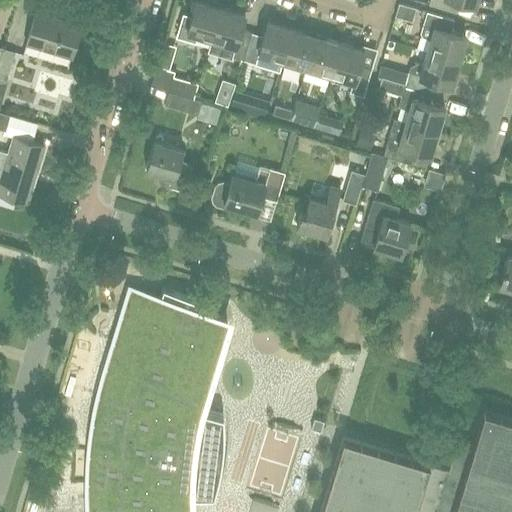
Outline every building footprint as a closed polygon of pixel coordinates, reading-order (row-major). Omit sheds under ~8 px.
[(208,50),(222,6),(201,0),(196,0),(188,31),(185,39),(194,42),(197,34),(211,38),(208,50)] [(464,0),(476,3),(476,0),(429,0),(429,3),(457,11),(460,0),(464,0)] [(244,59),(252,32),(242,29),(247,14),(222,6),(208,50),(232,57),(232,56),(244,59)] [(427,11),(423,24),(420,32),(422,36),(430,38),(427,50),(459,59),(466,36),(451,31),(455,19),(427,11)] [(72,57),(82,25),(36,12),(27,43),(72,57)] [(283,59),(293,27),(269,20),(264,36),(252,32),(244,59),(257,63),(280,70),(283,59)] [(307,66),(316,34),(293,27),(283,59),(307,66)] [(331,74),(341,41),(316,34),(307,66),(331,74)] [(364,95),(372,68),(360,64),(365,49),(341,41),(331,74),(354,81),(351,91),(364,95)] [(15,51),(2,47),(0,52),(0,78),(6,80),(15,51)] [(451,84),(459,59),(427,50),(423,63),(418,62),(410,66),(405,82),(434,91),(437,79),(451,84)] [(169,68),(171,61),(160,58),(158,65),(169,68)] [(173,76),(169,91),(193,98),(198,83),(173,76)] [(430,102),(434,91),(405,82),(405,83),(381,76),(378,87),(401,94),(398,106),(409,110),(405,121),(395,118),(437,131),(445,106),(430,102)] [(193,98),(169,91),(165,104),(197,114),(202,101),(193,98)] [(292,119),(294,110),(275,105),(272,113),(292,119)] [(311,115),(294,110),(292,119),(308,124),(311,115)] [(0,128),(5,130),(10,114),(0,111),(0,128)] [(430,155),(437,131),(395,118),(384,154),(383,155),(387,156),(412,163),(416,151),(430,155)] [(286,171),(285,171),(298,129),(298,128),(292,127),(287,141),(288,141),(280,170),(260,164),(256,179),(233,172),(230,184),(223,182),(219,183),(215,185),(212,197),(213,201),(216,204),(236,209),(237,205),(258,212),(262,196),(277,200),(286,171)] [(45,146),(14,136),(0,180),(0,191),(28,200),(45,146)] [(163,174),(160,183),(184,190),(190,168),(179,164),(184,148),(155,140),(146,169),(163,174)] [(357,203),(372,152),(371,153),(365,173),(351,169),(342,199),(357,203)] [(377,190),(387,156),(383,155),(372,152),(357,203),(362,186),(377,190)] [(327,232),(340,188),(330,185),(326,201),(309,197),(305,211),(301,210),(298,223),(327,232)] [(402,253),(411,222),(396,218),(400,206),(374,198),(361,242),(391,251),(392,250),(402,253)] [(511,287),(511,254),(510,254),(501,284),(511,287)] [(189,511),(189,505),(192,505),(195,494),(213,494),(217,479),(220,463),(222,447),(223,430),(222,415),(205,410),(205,399),(202,398),(226,318),(197,309),(200,300),(163,289),(160,297),(131,288),(106,371),(100,393),(96,411),(93,430),(91,443),(90,453),(89,461),(89,466),(89,482),(89,507),(89,511),(189,511)] [(61,396),(70,399),(77,377),(67,375),(61,396)] [(458,437),(448,469),(429,463),(429,462),(343,436),(319,511),(511,511),(511,419),(483,410),(474,442),(458,437)] [(25,511),(35,511),(38,503),(28,501),(25,511)]
